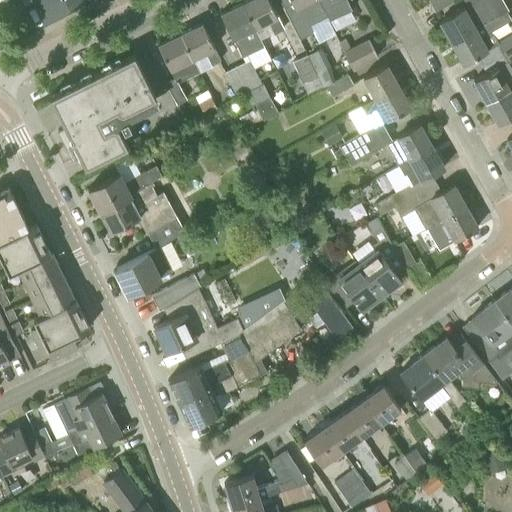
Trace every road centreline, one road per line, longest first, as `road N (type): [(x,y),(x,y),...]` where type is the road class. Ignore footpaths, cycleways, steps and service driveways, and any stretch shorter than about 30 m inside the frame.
road 1 (residential): [(180,483),(511,243)]
road 2 (tertiary): [(122,347),(0,113)]
road 3 (residential): [(511,216),(392,0)]
road 4 (residential): [(0,95),(21,72),(163,0)]
road 5 (tertiary): [(180,483),(122,347)]
road 6 (residential): [(122,347),(0,405)]
